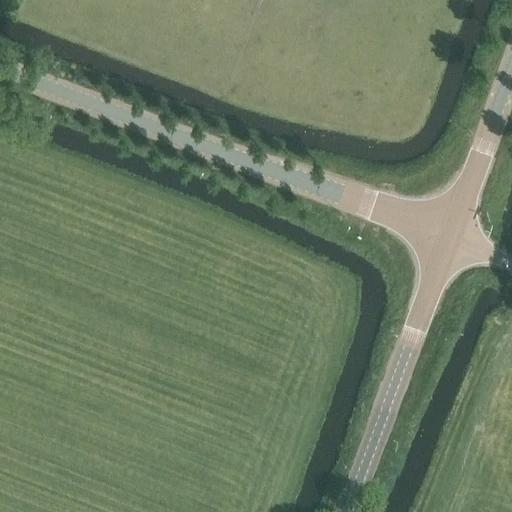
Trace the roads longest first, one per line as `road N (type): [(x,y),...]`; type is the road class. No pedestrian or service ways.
road 1 (secondary): [(0,70),(446,238)]
road 2 (tertiary): [(344,511),(446,238)]
road 3 (secondary): [(446,238),(511,65)]
